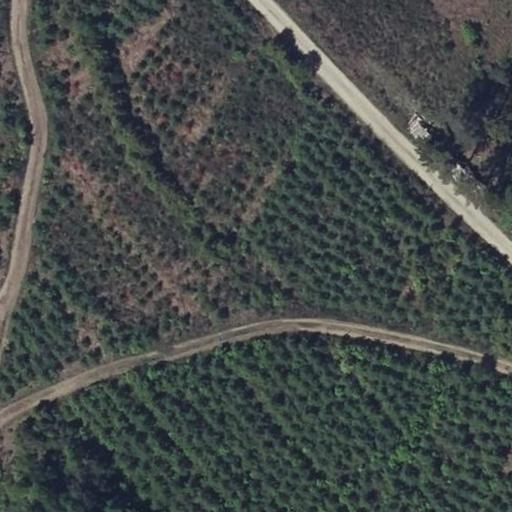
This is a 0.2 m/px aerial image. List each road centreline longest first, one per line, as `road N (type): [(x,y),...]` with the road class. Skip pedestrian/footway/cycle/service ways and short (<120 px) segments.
road 1 (track): [(3,407),(287,319),(424,337),(511,371)]
road 2 (track): [(47,0),(29,339),(0,415)]
road 3 (track): [(260,0),(511,259)]
